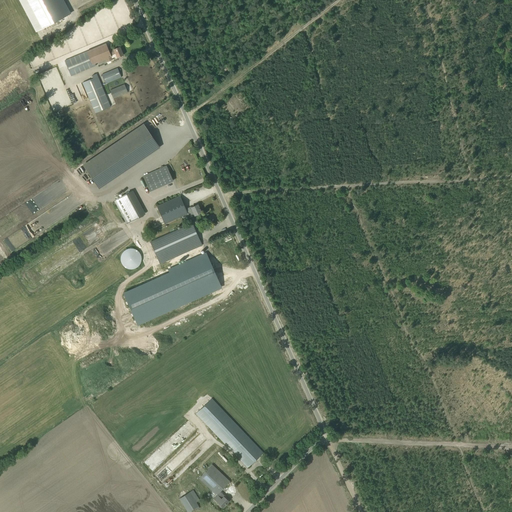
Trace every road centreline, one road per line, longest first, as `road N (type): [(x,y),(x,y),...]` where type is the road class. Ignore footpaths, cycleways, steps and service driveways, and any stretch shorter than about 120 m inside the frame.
road 1 (unclassified): [(248,511),(326,437),(134,0)]
road 2 (track): [(220,193),(511,176)]
road 3 (track): [(337,0),(186,117)]
road 4 (track): [(326,437),(456,444)]
